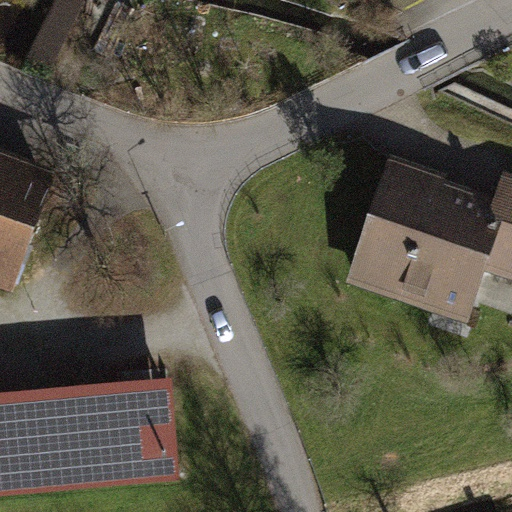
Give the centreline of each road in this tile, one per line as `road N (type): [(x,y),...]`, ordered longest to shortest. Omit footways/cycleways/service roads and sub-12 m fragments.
road 1 (residential): [(173,186),(511,17)]
road 2 (residential): [(173,186),(304,511)]
road 3 (residential): [(0,82),(122,133),(173,186)]
